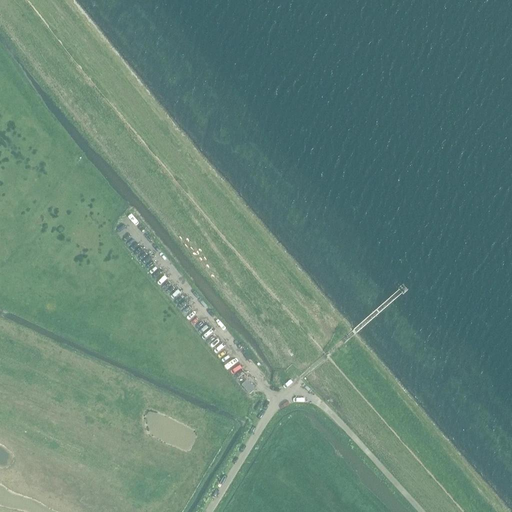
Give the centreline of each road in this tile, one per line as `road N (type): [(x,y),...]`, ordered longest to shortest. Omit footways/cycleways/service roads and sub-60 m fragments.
road 1 (unclassified): [(421,511),(327,409),(310,397),(277,400)]
road 2 (unclassified): [(208,511),(277,400)]
